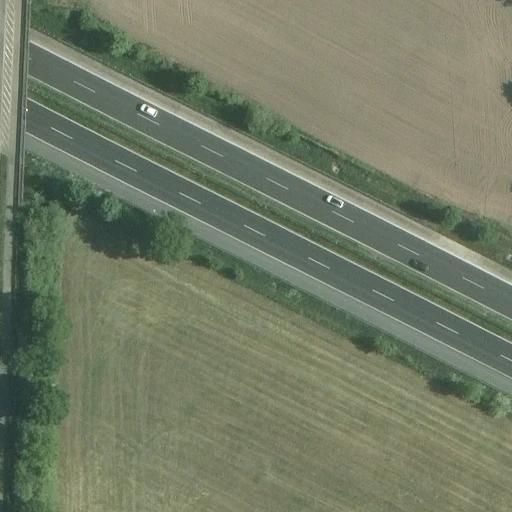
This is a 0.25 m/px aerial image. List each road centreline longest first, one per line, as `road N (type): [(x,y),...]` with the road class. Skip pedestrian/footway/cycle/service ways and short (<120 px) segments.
road 1 (motorway): [(0,110),(511,373)]
road 2 (motorway): [(511,303),(0,42)]
